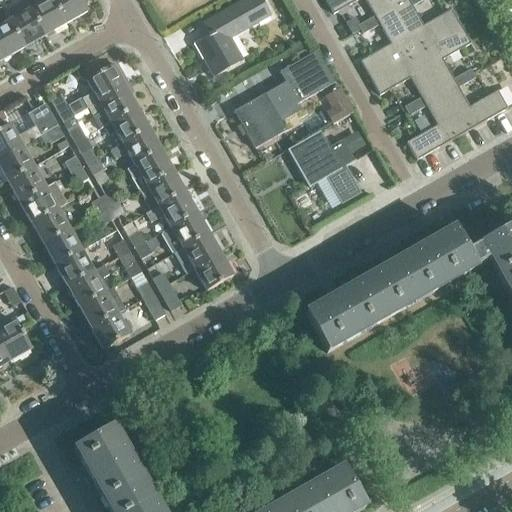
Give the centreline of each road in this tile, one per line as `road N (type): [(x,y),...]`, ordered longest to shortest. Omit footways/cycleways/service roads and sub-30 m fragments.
road 1 (residential): [(280,282),(128,24)]
road 2 (residential): [(280,282),(504,155)]
road 3 (residential): [(82,394),(280,282)]
road 4 (residential): [(82,394),(0,248)]
road 5 (residential): [(0,99),(128,24)]
